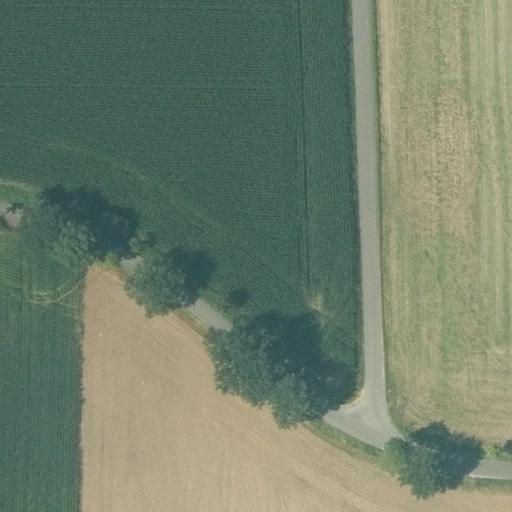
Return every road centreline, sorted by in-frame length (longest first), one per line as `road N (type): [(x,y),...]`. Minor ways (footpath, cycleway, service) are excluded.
road 1 (residential): [(0,210),(52,224),(183,286),(373,441)]
road 2 (unclassified): [(373,441),(359,0)]
road 3 (residential): [(373,441),(452,467),(511,472)]
